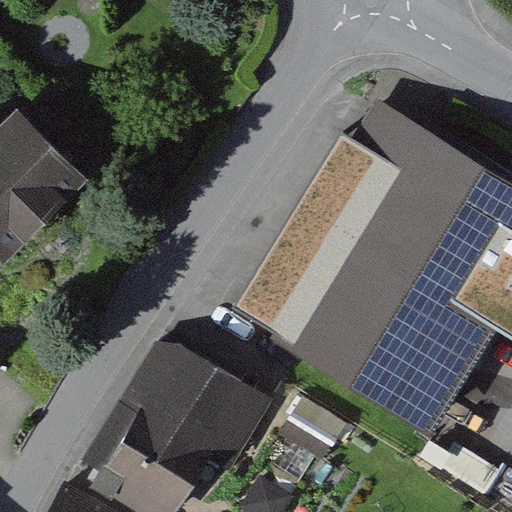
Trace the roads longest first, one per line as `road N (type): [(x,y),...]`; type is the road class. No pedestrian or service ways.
road 1 (residential): [(23,511),(379,7)]
road 2 (residential): [(511,79),(379,7)]
